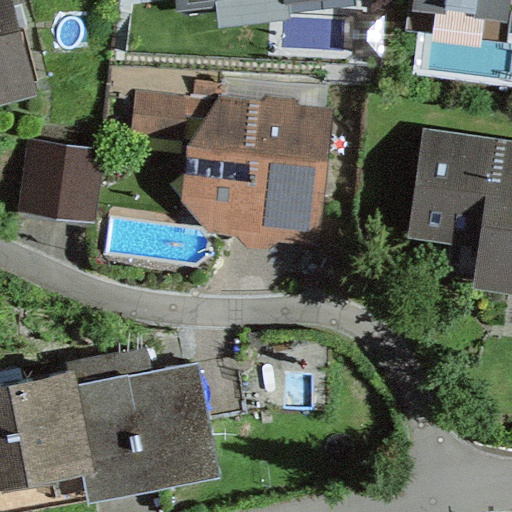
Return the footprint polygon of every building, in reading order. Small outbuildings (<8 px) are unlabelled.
[(0,0),(0,87),(17,83),(4,35),(18,31),(9,0),(0,0)] [(427,0),(502,10),(503,0),(427,0)] [(314,163),(318,112),(292,110),(292,100),(272,98),(263,108),(221,104),(217,144),(187,168),(221,212),(234,201),(251,202),(248,233),(268,235),(279,226),(309,228),(312,186),(323,187),(324,169),(314,163)] [(484,231),(496,148),(425,138),(413,222),(484,231)] [(99,156),(37,145),(27,205),(89,215),(99,156)] [(511,149),(496,148),(484,231),(480,258),(511,263),(511,149)] [(79,367),(70,369),(96,498),(217,475),(196,362),(154,370),(150,346),(77,359),(79,367)] [(0,511),(16,511),(96,498),(70,369),(0,381),(0,511)]
